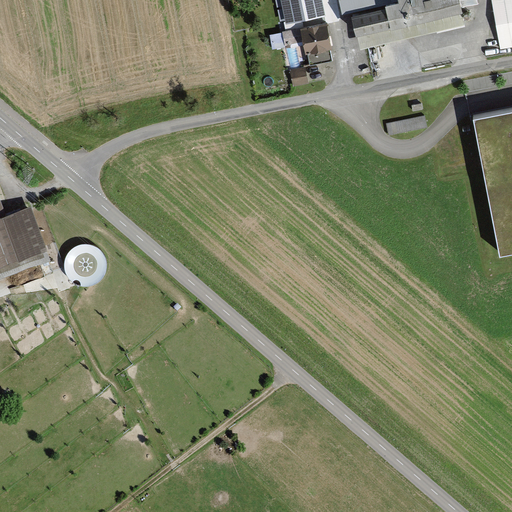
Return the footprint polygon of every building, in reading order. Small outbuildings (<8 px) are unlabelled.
[(278,0),(285,29),(306,24),(306,20),(329,15),(325,0),(278,0)] [(341,0),(343,10),(382,1),(385,15),(351,22),(357,48),(466,23),(460,0),(341,0)] [(511,0),(492,0),(502,50),(511,47),(511,0)] [(327,22),(270,33),(273,49),(306,43),(310,64),(334,59),(328,29),(327,22)] [(290,72),(293,85),(309,81),(306,68),(290,72)] [(511,108),(472,117),(499,251),(511,248),(511,108)] [(427,115),(387,122),(390,134),(429,126),(427,115)] [(0,276),(52,258),(33,206),(6,213),(0,196),(0,276)]
